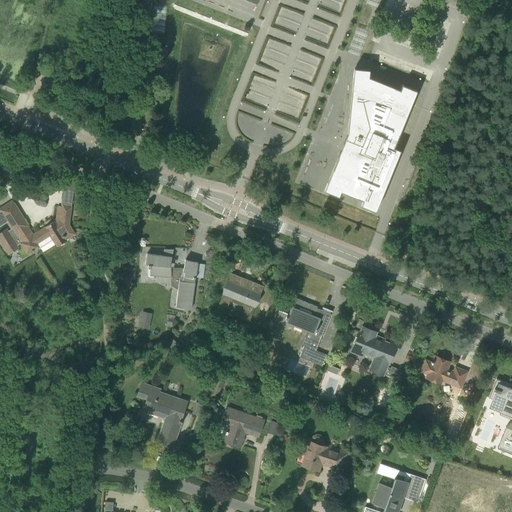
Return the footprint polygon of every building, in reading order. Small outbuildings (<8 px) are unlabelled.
[(340,10),(341,3),(330,1),(329,7),(340,10)] [(393,147),(417,91),(402,85),(400,90),(394,88),(395,87),(369,77),(369,70),(354,68),(347,133),(346,136),(336,161),(324,190),(338,196),(341,191),(357,198),(363,200),(361,205),(375,211),(400,150),(393,147)] [(0,226),(6,222),(11,229),(8,231),(7,228),(0,232),(0,242),(8,255),(19,247),(18,245),(20,243),(27,254),(39,247),(37,243),(49,235),(57,247),(66,241),(66,240),(75,234),(69,224),(71,207),(62,205),(62,206),(61,206),(57,206),(56,219),(53,221),(34,234),(33,235),(28,226),(29,226),(13,200),(12,201),(11,200),(0,207),(0,226)] [(194,283),(195,278),(197,262),(185,259),(184,265),(183,268),(171,267),(171,266),(170,266),(173,250),(164,249),(163,255),(147,253),(145,264),(148,265),(148,268),(148,277),(153,278),(153,276),(171,277),(179,278),(176,307),(191,309),(195,283),(194,283)] [(249,321),(259,295),(263,286),(252,282),(251,284),(243,281),(244,279),(231,273),(219,303),(227,306),(231,298),(245,303),(239,317),(249,321)] [(316,351),(327,323),(331,314),(317,308),(317,307),(294,298),(285,321),(314,333),(308,348),(304,346),(299,357),(311,362),(322,366),(326,355),(316,351)] [(152,314),(142,312),(138,327),(149,329),(152,314)] [(390,344),(373,337),(376,332),(363,327),(360,332),(359,332),(351,352),(362,357),(364,353),(374,357),(370,369),(380,374),(379,377),(386,380),(391,368),(386,366),(387,363),(389,363),(394,350),(397,351),(400,345),(391,341),(390,344)] [(425,360),(424,363),(423,365),(424,365),(421,372),(427,374),(426,378),(440,384),(442,379),(460,387),(466,372),(455,367),(453,372),(446,369),(449,362),(435,356),(433,362),(431,361),(430,363),(429,362),(430,361),(425,360)] [(328,364),(326,370),(332,373),(334,367),(328,364)] [(491,399),(488,407),(490,408),(491,406),(500,410),(501,407),(511,411),(511,420),(510,423),(509,422),(508,424),(507,424),(506,427),(505,427),(497,448),(511,454),(511,388),(509,387),(510,384),(496,378),(488,397),(491,399)] [(180,420),(183,411),(186,401),(159,392),(159,389),(142,383),(138,395),(138,396),(139,394),(147,396),(144,405),(145,405),(143,410),(144,410),(145,408),(162,413),(161,416),(167,418),(158,445),(172,449),(180,422),(182,423),(183,421),(180,420)] [(258,436),(261,427),(264,420),(228,408),(222,424),(228,426),(223,441),(239,447),(245,430),(248,431),(248,433),(258,436)] [(272,421),(268,432),(275,434),(279,423),(272,421)] [(307,450),(305,455),(302,465),(318,470),(322,458),(340,465),(338,469),(340,470),(345,452),(326,446),(325,447),(308,441),(305,450),(307,450)] [(467,476),(470,459),(453,456),(452,463),(455,463),(453,473),(467,476)] [(424,479),(410,474),(407,482),(394,477),(391,487),(379,483),(372,502),(384,506),(382,511),(365,506),(363,511),(397,511),(402,497),(417,502),(424,479)] [(498,511),(501,502),(478,496),(482,480),(468,477),(458,511),(498,511)]
